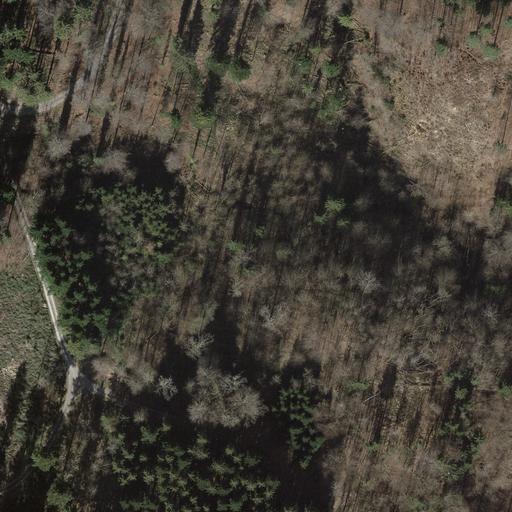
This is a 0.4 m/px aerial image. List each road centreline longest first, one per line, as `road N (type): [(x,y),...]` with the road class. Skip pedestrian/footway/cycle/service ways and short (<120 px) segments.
road 1 (track): [(0,148),(60,349),(82,379),(134,407),(233,441),(273,469),(292,511)]
road 2 (track): [(0,112),(67,93),(95,61),(122,0)]
road 3 (track): [(82,379),(44,453),(17,487),(0,492)]
